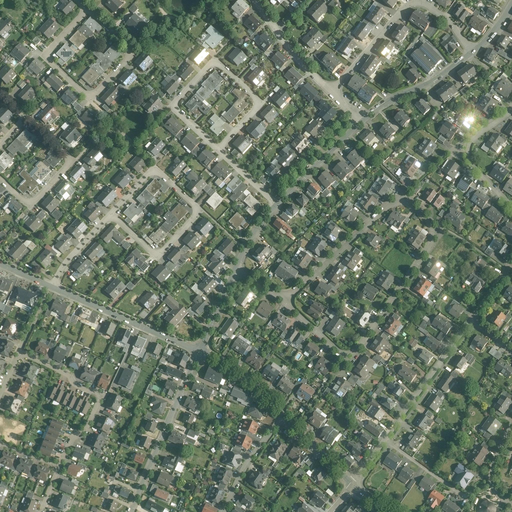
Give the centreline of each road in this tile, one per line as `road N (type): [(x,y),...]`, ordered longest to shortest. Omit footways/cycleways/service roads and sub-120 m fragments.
road 1 (residential): [(284,301),(337,352),(357,350),(434,232),(410,198),(391,200)]
road 2 (residential): [(42,511),(70,440),(88,427),(100,399),(69,373),(19,351)]
road 3 (residential): [(471,320),(352,484)]
road 4 (residential): [(472,49),(436,12),(408,3),(332,92)]
road 5 (residential): [(86,8),(133,50),(89,98),(50,61),(50,48)]
road 6 (residential): [(111,214),(154,167),(198,209),(161,250),(147,249)]
road 7 (residential): [(218,148),(256,104),(221,63),(209,65),(179,98),(179,112)]
road 8 (residential): [(131,511),(199,350)]
road 9 (residential): [(26,114),(64,147),(68,165),(30,203),(0,177)]
road 10 (residential): [(199,350),(53,287)]
road 11 (residential): [(391,200),(284,301)]
road 12 (unknown): [(190,511),(248,379)]
road 13 (residential): [(511,105),(463,153),(511,208)]
road 14 (residential): [(361,122),(472,49)]
